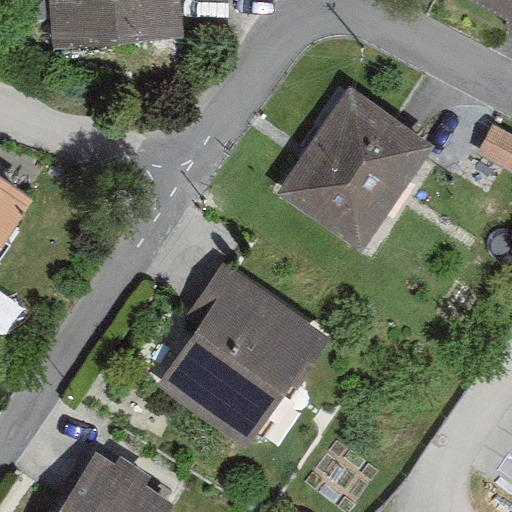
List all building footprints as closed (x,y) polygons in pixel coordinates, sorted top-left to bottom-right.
[(194,42),(192,0),(58,0),(60,47),(194,42)] [(511,0),(470,0),(511,23),(511,0)] [(432,140),(349,82),(277,182),(360,241),(432,140)] [(511,138),(490,129),(478,156),(511,171),(511,138)] [(0,264),(42,204),(0,174),(0,264)] [(227,315),(180,385),(279,452),(356,337),(246,264),(216,308),(227,315)] [(171,511),(174,508),(94,456),(57,511),(171,511)]
